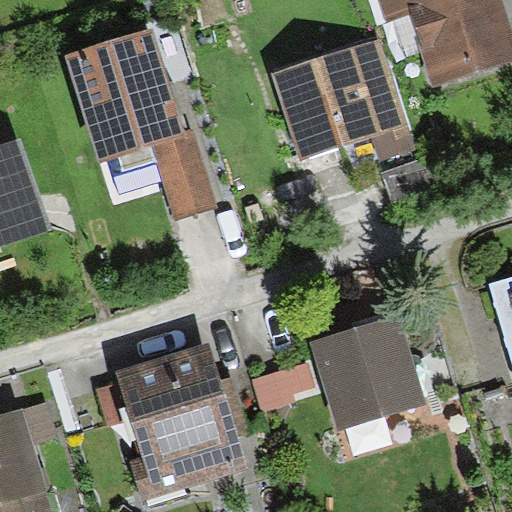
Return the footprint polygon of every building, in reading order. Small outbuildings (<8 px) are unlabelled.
[(482,0),(374,0),(388,46),(406,41),(423,101),(505,78),(482,0)] [(134,53),(51,79),(89,192),(171,166),(134,53)] [(362,62),(272,90),(304,190),(394,162),(362,62)] [(5,166),(0,167),(0,268),(36,256),(5,166)] [(511,298),(487,306),(511,382),(511,298)] [(431,317),(345,348),(378,442),(465,412),(431,317)] [(262,360),(164,401),(208,507),(307,466),(262,360)] [(119,511),(83,414),(0,445),(0,511),(119,511)]
